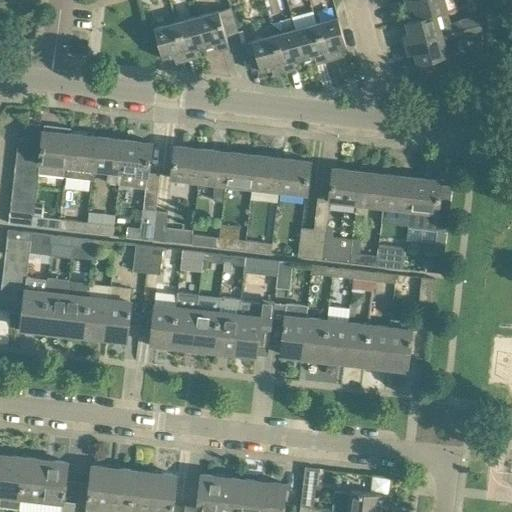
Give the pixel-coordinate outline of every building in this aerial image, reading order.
[(406,0),(409,9),(415,8),(417,18),(418,19),(447,10),(444,0),(406,0)] [(197,16),(206,47),(216,44),(218,51),(229,48),(226,35),(237,31),(230,6),(197,16)] [(409,32),(403,33),(406,44),(462,29),(460,21),(451,23),(447,10),(418,19),(417,18),(406,21),(409,32)] [(197,16),(176,21),(186,59),(197,56),(195,50),(206,47),(197,16)] [(316,22),(327,60),(337,57),(335,50),(347,47),(338,16),(316,22)] [(176,62),(186,59),(176,21),(154,27),(163,58),(174,55),(176,62)] [(316,63),(327,60),(316,22),(295,28),(304,59),(314,56),(316,63)] [(274,34),(284,72),(295,69),(293,62),(304,59),(295,28),(274,34)] [(462,29),(406,44),(409,54),(415,53),(421,76),(448,68),(445,56),(447,55),(459,52),(456,42),(465,39),(464,38),(462,29)] [(241,44),(242,49),(247,68),(259,65),(261,71),(272,68),(274,75),(284,72),(274,34),(241,44)] [(57,132),(58,126),(44,125),(44,129),(43,129),(42,139),(41,151),(40,163),(39,173),(65,176),(71,133),(57,132)] [(93,168),(97,136),(71,133),(65,176),(92,179),(93,168)] [(41,151),(42,139),(19,136),(17,148),(41,151)] [(97,136),(93,168),(108,170),(107,181),(119,183),(124,139),(97,136)] [(150,142),(124,139),(119,183),(118,184),(133,186),(133,187),(145,188),(146,188),(147,184),(149,161),(151,141),(150,141),(150,142)] [(199,181),(202,148),(176,145),(176,144),(175,144),(173,164),(171,178),(199,181)] [(40,163),(41,151),(17,148),(16,161),(40,163)] [(199,181),(214,183),(214,200),(223,201),(225,184),(229,151),(202,148),(199,181)] [(225,184),(252,187),(256,154),(229,151),(225,184)] [(256,154),(252,187),(279,190),(282,158),(256,154)] [(282,158),(279,190),(306,193),(308,180),(310,160),(309,160),(308,161),(282,158)] [(14,173),(39,176),(39,173),(40,163),(16,161),(14,173)] [(357,203),(360,171),(334,168),(334,167),(333,167),(330,191),(329,200),(357,203)] [(383,207),(387,174),(360,171),(357,203),(383,207)] [(37,188),(39,176),(14,173),(13,185),(37,188)] [(410,210),(414,177),(387,174),(383,207),(410,210)] [(440,179),(440,180),(414,177),(410,210),(408,223),(408,226),(437,229),(435,241),(435,244),(445,245),(448,224),(452,185),(441,183),(441,179),(440,179)] [(36,201),(37,188),(13,185),(12,198),(36,201)] [(34,213),(36,201),(12,198),(10,210),(34,213)] [(151,238),(155,209),(142,208),(140,227),(139,237),(151,238)] [(164,240),(168,211),(155,209),(151,238),(164,240)] [(33,225),(34,215),(34,213),(10,210),(9,223),(33,225)] [(41,226),(42,216),(34,215),(33,225),(41,226)] [(61,218),(60,228),(86,231),(87,221),(61,218)] [(107,234),(108,224),(87,221),(86,231),(107,234)] [(332,233),(333,225),(326,225),(326,230),(322,258),(326,259),(349,261),(350,252),(351,252),(351,250),(331,248),(332,236),(332,233)] [(297,256),(310,258),(313,228),(301,227),(297,256)] [(326,230),(313,228),(310,258),(322,259),(326,230)] [(30,241),(31,231),(8,229),(7,238),(30,241)] [(52,243),(53,234),(31,231),(30,241),(7,238),(6,249),(29,251),(50,253),(51,242),(52,243)] [(52,243),(73,245),(74,236),(53,234),(52,243)] [(212,246),(213,236),(192,234),(190,244),(212,246)] [(362,236),(352,235),(351,250),(360,251),(362,236)] [(74,236),(73,245),(93,247),(94,247),(95,239),(74,236)] [(238,249),(240,239),(218,237),(217,247),(238,249)] [(95,239),(94,247),(115,250),(116,241),(95,239)] [(266,252),(267,242),(245,240),(244,250),(266,252)] [(146,272),(149,245),(136,243),(133,270),(146,272)] [(445,245),(435,244),(434,253),(444,254),(445,245)] [(163,246),(149,245),(146,272),(160,273),(163,246)] [(403,269),(405,251),(379,248),(378,255),(377,255),(376,265),(403,269)] [(28,260),(29,251),(6,249),(5,260),(28,263),(28,260)] [(196,259),(197,251),(183,249),(182,258),(196,259)] [(218,262),(219,254),(203,252),(202,260),(203,260),(218,262)] [(371,254),(351,252),(350,252),(349,261),(350,261),(350,263),(369,265),(371,254)] [(224,254),(223,270),(231,271),(232,264),(244,265),(245,257),(224,254)] [(257,270),(258,258),(245,257),(244,265),(244,269),(257,270)] [(5,260),(3,272),(26,275),(28,263),(5,260)] [(278,260),(276,287),(289,289),(292,262),(278,260)] [(328,275),(329,266),(312,264),(311,273),(328,275)] [(352,278),(353,269),(338,267),(337,276),(352,278)] [(374,280),(375,272),(353,269),(352,278),(353,278),(352,288),(350,305),(357,306),(364,301),(365,290),(366,279),(374,280)] [(2,284),(25,287),(26,275),(3,272),(2,284)] [(381,273),(380,281),(395,282),(396,274),(381,273)] [(419,304),(433,305),(435,278),(422,277),(419,304)] [(69,280),(56,279),(48,278),(47,279),(47,282),(47,289),(42,330),(63,333),(68,292),(69,280)] [(63,333),(84,335),(88,294),(90,283),(69,280),(68,292),(63,333)] [(24,299),(25,287),(2,284),(0,296),(24,299)] [(21,328),(42,330),(47,289),(25,287),(24,299),(22,311),(20,330),(21,330),(21,328)] [(172,345),(192,348),(197,308),(199,293),(178,291),(176,305),(172,345)] [(104,337),(109,297),(88,294),(84,335),(104,337)] [(0,308),(22,311),(24,299),(0,296),(0,299),(0,308)] [(131,299),(130,299),(109,297),(104,337),(126,340),(128,320),(131,299)] [(272,316),(274,299),(261,298),(261,302),(240,300),(239,312),(234,353),(256,355),(257,343),(269,344),(272,316)] [(151,343),(172,345),(176,305),(155,303),(150,345),(151,345),(151,343)] [(290,315),(292,304),(284,303),(283,314),(279,354),(280,354),(302,356),(306,317),(290,315)] [(357,306),(350,305),(349,310),(349,314),(353,315),(357,306)] [(197,308),(192,348),(213,350),(218,310),(197,308)] [(218,310),(213,350),(234,353),(239,312),(218,310)] [(323,359),(327,319),(306,317),(302,356),(323,359)] [(323,359),(343,361),(348,321),(327,319),(323,359)] [(348,321),(343,361),(364,363),(369,324),(348,321)] [(369,324),(364,363),(385,366),(390,326),(369,324)] [(407,368),(408,356),(411,329),(390,326),(385,366),(407,368)] [(5,454),(0,492),(0,493),(11,495),(9,507),(19,508),(21,496),(25,457),(5,454)] [(41,499),(46,459),(25,457),(21,496),(41,499)] [(63,501),(65,482),(68,462),(46,459),(41,499),(63,501)] [(87,505),(108,507),(113,467),(92,465),(87,505)] [(108,507),(129,510),(134,470),(113,467),(108,507)] [(134,470),(129,510),(148,511),(149,511),(155,472),(134,470)] [(171,511),(174,495),(176,475),(155,472),(149,511),(171,511)] [(183,511),(218,511),(222,476),(201,474),(198,493),(197,506),(185,505),(183,511)] [(218,511),(239,511),(243,478),(222,476),(218,511)] [(243,478),(239,511),(260,511),(264,481),(243,478)] [(282,511),(283,503),(285,483),(264,481),(260,511),(282,511)] [(314,485),(304,484),(301,506),(312,507),(314,485)] [(348,511),(350,511),(380,511),(381,505),(391,506),(392,494),(351,489),(350,493),(335,491),(332,510),(348,511)]
